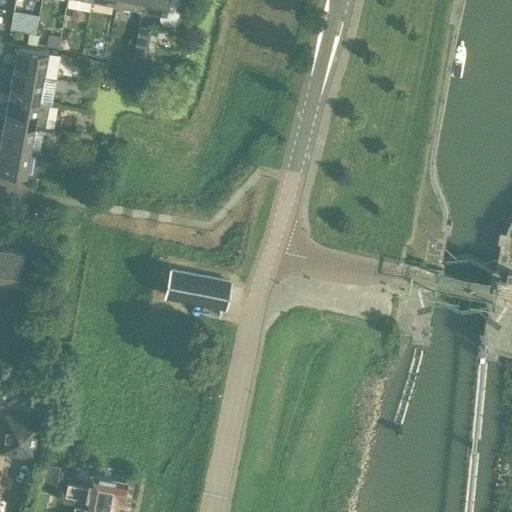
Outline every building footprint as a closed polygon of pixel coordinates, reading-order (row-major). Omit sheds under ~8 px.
[(67,0),(66,5),(91,9),(92,0),(67,0)] [(142,0),(117,0),(118,2),(139,6),(138,11),(141,11),(142,6),(142,0)] [(142,0),(142,6),(162,10),(161,15),(162,20),(166,23),(174,24),(178,23),(180,20),(183,0),(142,0)] [(40,32),(30,30),(28,40),(38,41),(40,32)] [(16,52),(13,68),(13,71),(45,76),(49,54),(54,55),(54,53),(49,52),(49,50),(18,45),(18,43),(6,41),(4,50),(16,52)] [(149,44),(136,41),(134,54),(147,57),(149,44)] [(49,54),(45,76),(50,77),(57,78),(61,54),(54,53),(54,55),(49,54)] [(50,77),(45,76),(13,71),(13,68),(1,67),(0,73),(0,74),(11,76),(9,93),(9,94),(50,102),(52,102),(57,78),(50,77)] [(46,126),(50,102),(9,94),(9,93),(0,91),(0,99),(7,101),(5,117),(4,119),(41,125),(46,126)] [(40,128),(41,125),(4,119),(5,117),(0,116),(0,124),(3,125),(0,141),(0,142),(0,143),(31,149),(35,127),(40,128)] [(0,142),(0,141),(0,169),(37,176),(41,151),(31,149),(0,143),(0,142)] [(18,250),(2,247),(0,246),(0,279),(16,282),(15,287),(17,287),(18,282),(19,283),(25,252),(26,252),(28,239),(20,237),(18,250)] [(230,281),(170,270),(165,297),(225,307),(230,281)] [(42,421),(5,415),(0,453),(36,458),(42,421)] [(55,491),(60,466),(44,463),(39,488),(55,491)] [(127,479),(91,472),(89,486),(67,482),(65,495),(77,497),(77,496),(120,504),(121,496),(123,496),(127,479)] [(35,511),(47,511),(48,506),(58,508),(61,496),(39,492),(35,511)] [(118,511),(120,504),(77,496),(77,497),(76,503),(85,504),(83,511),(118,511)]
